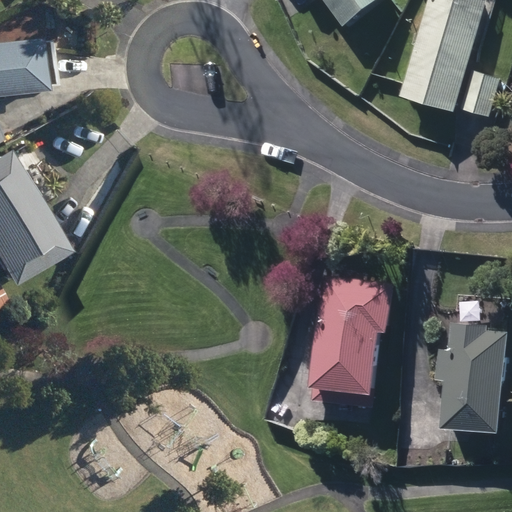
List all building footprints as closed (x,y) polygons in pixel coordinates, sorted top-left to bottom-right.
[(314,0),(322,0),(345,30),(384,0),(310,0),(312,2),(314,0)] [(431,0),(402,100),(455,116),(488,5),(472,0),(431,0)] [(0,43),(0,96),(51,92),(46,39),(0,43)] [(466,112),(491,119),(502,82),(478,74),(466,112)] [(0,159),(0,264),(11,285),(76,249),(16,151),(0,159)] [(315,396),(374,405),(377,391),(373,390),(382,328),(388,330),(395,284),(327,275),(312,382),(317,383),(315,396)] [(444,423),(501,428),(509,331),(488,330),(488,324),(454,321),(452,349),(442,348),(440,378),(448,378),(444,423)]
